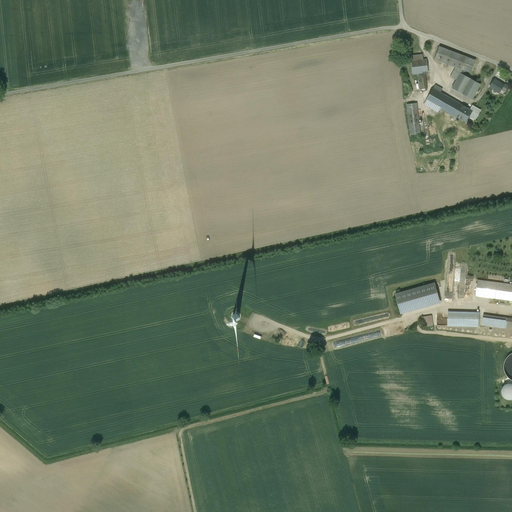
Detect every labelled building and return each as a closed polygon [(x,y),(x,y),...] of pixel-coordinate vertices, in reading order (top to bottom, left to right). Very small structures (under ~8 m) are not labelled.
[(467,57),(440,46),(435,59),(461,70),(467,57)] [(426,60),(412,61),(413,74),(428,72),(426,60)] [(425,73),(418,74),(419,90),(427,89),(425,73)] [(480,85),(460,73),(452,88),(472,100),(480,85)] [(504,85),(494,80),(490,87),(499,93),(501,90),(504,86),(504,85)] [(451,99),(433,89),(426,100),(440,108),(456,117),(463,106),(452,99),(451,99)] [(440,108),(426,100),(424,104),(438,112),(440,108)] [(417,103),(407,105),(410,135),(420,134),(417,103)] [(470,110),(463,106),(456,117),(466,122),(469,117),(475,120),(480,110),(472,106),(470,110)] [(511,284),(477,280),(475,296),(511,301),(511,284)] [(434,283),(395,294),(401,313),(439,302),(434,283)] [(479,312),(449,311),(448,326),(479,326),(479,312)] [(432,315),(422,317),(423,327),(433,326),(432,315)] [(511,318),(484,315),(482,325),(511,328),(511,318)] [(511,398),(511,383),(511,384),(502,387),(506,400),(511,398)]
